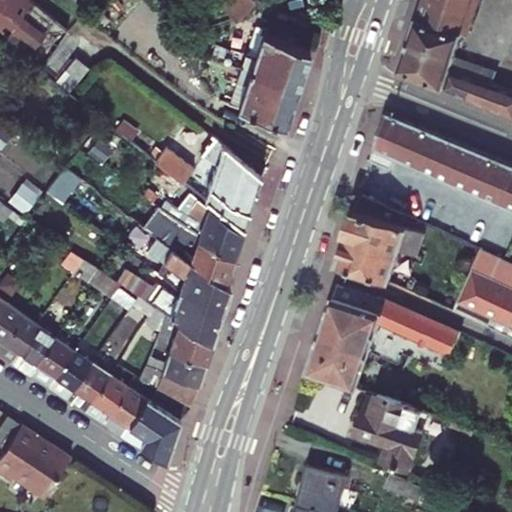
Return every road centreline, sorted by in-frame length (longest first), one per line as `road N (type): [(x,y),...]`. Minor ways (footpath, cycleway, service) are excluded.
road 1 (secondary): [(289,255),(225,399),(193,507)]
road 2 (secondary): [(219,511),(289,255)]
road 3 (residential): [(0,383),(193,507)]
road 4 (residential): [(355,77),(511,139)]
road 5 (secondary): [(356,0),(327,143)]
